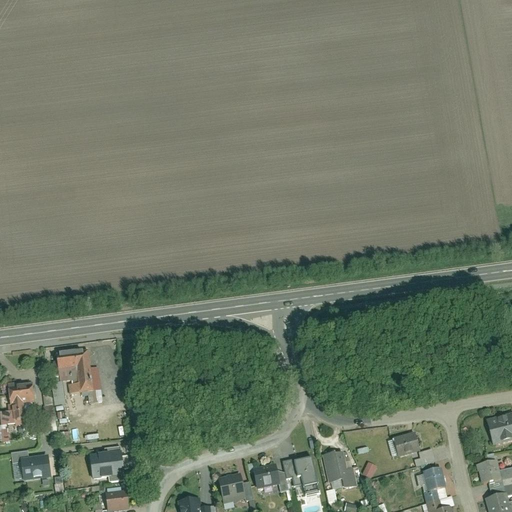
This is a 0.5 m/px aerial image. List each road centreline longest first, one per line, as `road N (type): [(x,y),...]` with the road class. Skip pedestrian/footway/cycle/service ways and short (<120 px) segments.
road 1 (primary): [(511,271),(290,300)]
road 2 (primary): [(195,313),(0,340)]
road 3 (residential): [(303,404),(268,443),(180,470),(163,486),(154,511)]
road 4 (residential): [(448,411),(348,420),(303,404)]
